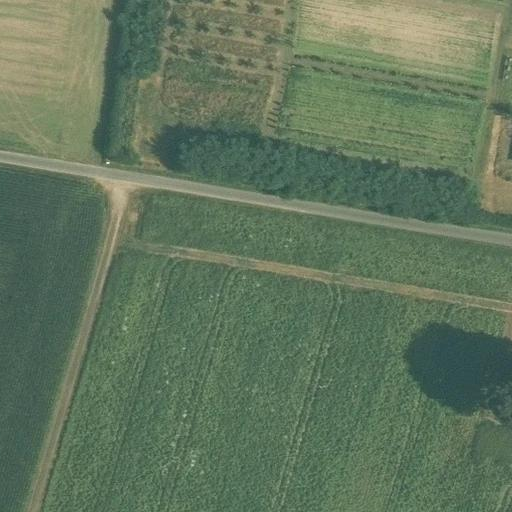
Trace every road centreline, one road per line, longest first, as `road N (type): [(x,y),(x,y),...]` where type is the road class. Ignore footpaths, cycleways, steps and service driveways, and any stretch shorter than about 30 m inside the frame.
road 1 (unclassified): [(0,156),(511,243)]
road 2 (track): [(132,177),(32,511)]
